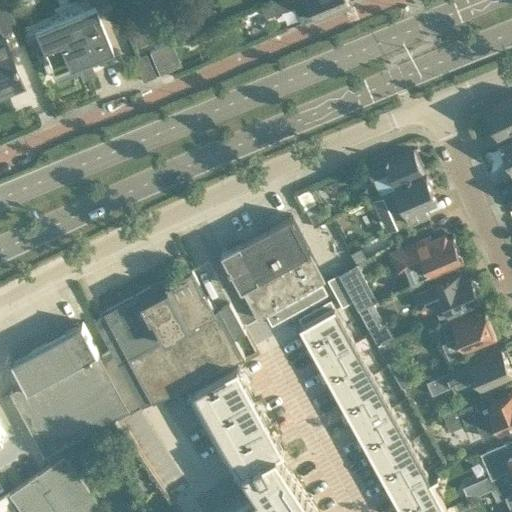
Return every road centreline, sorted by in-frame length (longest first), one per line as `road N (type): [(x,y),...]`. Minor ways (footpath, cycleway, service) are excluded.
road 1 (primary): [(0,245),(511,35)]
road 2 (primary): [(470,0),(0,199)]
road 3 (unclassified): [(0,299),(75,259),(434,111)]
road 4 (residential): [(388,0),(0,156)]
road 5 (residential): [(511,289),(434,111)]
road 6 (residential): [(274,350),(363,511)]
